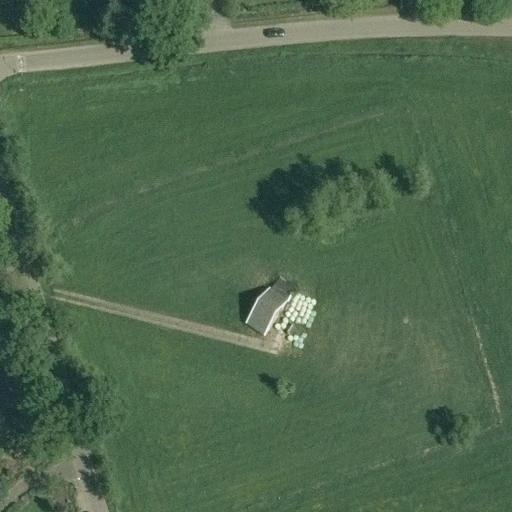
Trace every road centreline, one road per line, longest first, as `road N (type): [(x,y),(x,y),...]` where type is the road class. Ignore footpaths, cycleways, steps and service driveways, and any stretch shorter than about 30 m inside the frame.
road 1 (unclassified): [(0,68),(401,26),(511,29)]
road 2 (unclassified): [(96,511),(0,186)]
